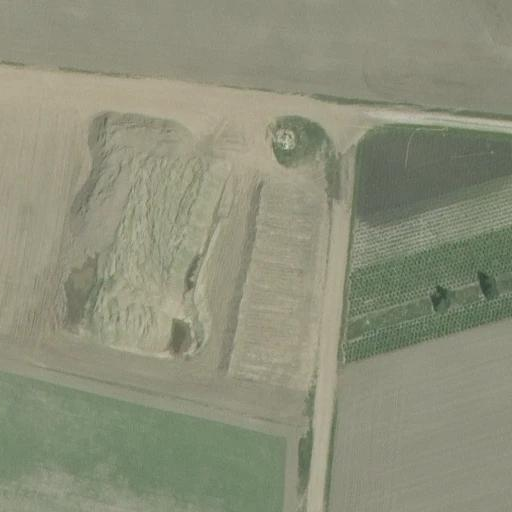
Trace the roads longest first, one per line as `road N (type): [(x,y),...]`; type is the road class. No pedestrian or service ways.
road 1 (track): [(352,115),(320,511)]
road 2 (track): [(352,115),(0,82)]
road 3 (track): [(511,132),(352,115)]
